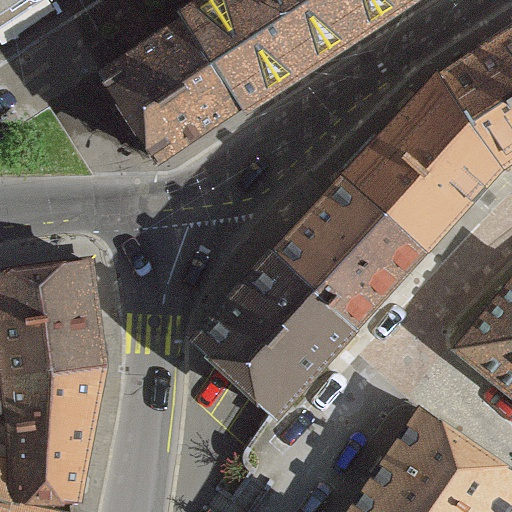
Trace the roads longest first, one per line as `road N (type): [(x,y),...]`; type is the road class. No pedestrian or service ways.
road 1 (primary): [(196,193),(481,0)]
road 2 (unclassified): [(135,511),(154,344),(196,193)]
road 3 (residential): [(394,349),(277,511)]
road 4 (primary): [(0,209),(196,193)]
road 5 (residential): [(511,225),(394,349)]
road 6 (residential): [(394,349),(511,429)]
